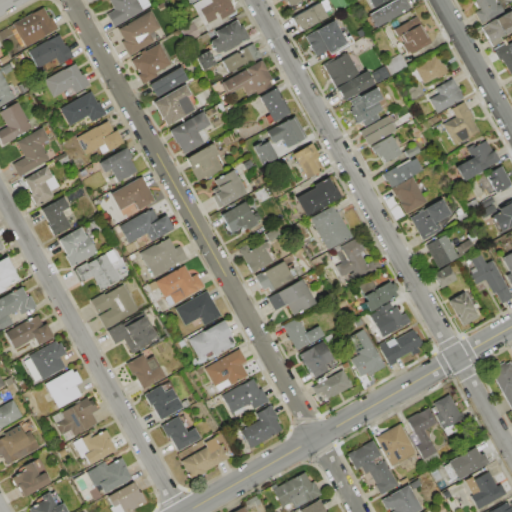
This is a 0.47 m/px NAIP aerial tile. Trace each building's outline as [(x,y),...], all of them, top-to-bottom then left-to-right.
[(146,0),(149,5),(142,9),(143,10),(113,27),(105,14),(113,9),(107,0),(146,0)] [(208,26),(202,15),(199,17),(192,4),(199,0),(228,0),(235,11),(208,26)] [(393,0),(404,0),(409,9),(376,28),(368,14),(393,0)] [(474,0),(493,0),(496,5),(498,4),(501,10),(491,15),(493,17),(481,24),(474,12),(479,9),(474,0)] [(326,17),(300,32),(291,17),(318,2),(326,17)] [(25,47),(21,40),(20,41),(11,25),(42,7),(48,18),(50,16),(57,29),(25,47)] [(479,27),(509,11),(510,12),(511,10),(511,31),(500,38),(501,41),(490,47),(479,27)] [(149,11),(159,29),(150,34),(154,41),(128,56),(120,42),(123,40),(117,29),(149,11)] [(393,30),(415,17),(430,43),(407,56),(393,30)] [(248,39),(223,54),(222,51),(218,53),(214,52),(211,49),(210,44),(211,40),(217,37),(214,32),(235,20),(238,26),(240,25),(248,39)] [(345,45),(328,55),(325,50),(314,56),(303,36),(331,21),(345,45)] [(200,36),(188,42),(180,29),(192,22),(200,36)] [(27,51),(57,34),(64,46),(66,44),(73,56),(58,64),(54,58),(37,68),(27,51)] [(366,34),(369,41),(360,46),(357,39),(366,34)] [(491,49),(511,38),(511,74),(509,76),(500,59),(497,60),(491,49)] [(158,43),(170,65),(155,73),(157,76),(142,84),(136,75),(139,73),(137,69),(135,70),(130,61),(140,55),(140,54),(158,43)] [(221,61),(252,43),(260,57),(246,65),(245,63),(227,73),(221,61)] [(216,63),(202,71),(195,58),(208,50),(216,63)] [(340,101),(333,89),(335,87),(322,64),(333,58),(334,59),(345,52),(358,75),(364,71),(371,84),(340,101)] [(17,62),(15,58),(22,53),(24,58),(17,62)] [(399,54),(407,66),(391,76),(383,64),(399,54)] [(434,55),(439,63),(442,62),(447,72),(436,78),(435,77),(423,83),(414,67),(434,55)] [(260,60),(271,79),(268,80),(271,85),(254,95),(253,93),(246,97),(240,87),(225,95),(219,84),(260,60)] [(74,63),(81,75),(83,74),(89,85),(68,96),(65,90),(52,97),(43,81),(74,63)] [(4,75),(0,68),(8,64),(12,70),(4,75)] [(148,84),(180,66),(187,78),(155,96),(148,84)] [(0,73),(14,98),(0,105),(0,73)] [(451,79),(461,98),(436,113),(428,100),(438,94),(434,88),(451,79)] [(17,85),(22,83),(27,91),(21,93),(17,85)] [(185,83),(191,93),(187,96),(194,110),(166,126),(161,118),(161,119),(151,103),(185,83)] [(271,123),(257,98),(275,88),(289,112),(271,123)] [(90,91),(97,103),(98,102),(105,114),(91,122),(87,115),(68,125),(59,109),(90,91)] [(365,91),(372,102),(366,106),(371,114),(373,112),(377,118),(363,126),(360,121),(357,123),(350,111),(352,110),(350,108),(352,107),(348,101),(365,91)] [(463,101),(472,117),(470,118),(477,132),(453,146),(441,124),(454,117),(450,109),(463,101)] [(0,111),(16,102),(31,128),(2,145),(0,141),(0,129),(5,126),(0,116),(0,111)] [(201,112),(209,125),(196,132),(202,143),(182,154),(176,143),(175,144),(167,131),(201,112)] [(286,147),(281,139),(271,144),(264,132),(292,116),(304,137),(286,147)] [(365,146),(360,138),(361,137),(358,132),(385,116),(393,130),(365,146)] [(106,121),(112,131),(115,130),(122,143),(102,155),(98,147),(85,155),(75,137),(94,126),(95,127),(106,121)] [(40,128),(47,139),(39,144),(48,160),(19,176),(12,164),(23,158),(15,142),(40,128)] [(400,154),(384,163),(381,156),(378,158),(375,153),(373,154),(369,146),(389,135),(400,154)] [(484,140),(491,151),(492,150),(498,161),(463,181),(454,166),(470,157),(465,149),(474,144),(475,146),(484,140)] [(266,141),(276,157),(261,165),(251,147),(259,143),(260,144),(266,141)] [(212,143),(217,153),(214,155),(222,169),(205,178),(204,177),(196,181),(184,159),(212,143)] [(305,179),(291,154),(310,143),(317,156),(315,157),(322,169),(305,179)] [(404,151),(415,145),(419,152),(408,158),(404,151)] [(125,148),(130,156),(128,158),(135,170),(116,181),(109,168),(102,172),(98,164),(125,148)] [(420,169),(389,187),(385,180),(384,180),(381,174),(408,159),(409,161),(414,158),(420,169)] [(500,165),(510,184),(495,192),(490,184),(489,184),(487,180),(488,179),(485,174),(500,165)] [(35,206),(28,194),(30,193),(22,179),(45,167),(49,175),(51,175),(57,186),(49,191),(53,196),(35,206)] [(230,170),(234,176),(235,176),(245,192),(217,208),(210,196),(214,194),(213,193),(218,190),(212,180),(230,170)] [(140,176),(154,201),(137,210),(133,202),(118,210),(109,194),(140,176)] [(304,216),(294,198),(312,187),(311,185),(325,177),(331,187),(332,186),(338,196),(304,216)] [(425,203),(405,215),(398,203),(399,202),(396,195),(395,196),(390,188),(410,177),(425,203)] [(483,208),(480,202),(482,201),(480,198),(487,194),(489,197),(491,196),(494,202),(483,208)] [(61,197),(67,207),(60,211),(68,225),(52,235),(46,224),(47,224),(39,210),(61,197)] [(421,240),(409,217),(423,209),(422,208),(439,198),(448,213),(434,221),(439,230),(421,240)] [(475,199),(479,206),(470,211),(466,203),(475,199)] [(497,208),(511,199),(511,223),(499,231),(491,216),(499,212),(497,208)] [(243,202),(250,215),(255,212),(259,219),(254,221),(256,224),(246,230),(242,224),(229,232),(220,216),(243,202)] [(495,212),(483,219),(479,211),(491,204),(495,212)] [(350,236),(326,250),(308,218),(330,205),(334,212),(336,211),(350,236)] [(118,226),(151,208),(157,219),(164,215),(172,228),(162,234),(163,235),(150,242),(146,233),(127,244),(118,226)] [(95,252),(69,267),(63,256),(65,255),(56,240),(79,227),(84,235),(85,234),(95,252)] [(437,269),(424,246),(445,234),(457,257),(437,269)] [(167,237),(173,248),(178,245),(185,257),(152,276),(148,268),(146,269),(137,253),(154,244),(154,245),(167,237)] [(355,237),(363,251),(359,253),(365,263),(375,258),(380,267),(353,282),(348,274),(352,272),(351,271),(340,277),(334,266),(340,262),(335,253),(341,250),(339,247),(355,237)] [(455,245),(460,254),(472,248),(467,239),(455,245)] [(237,249),(246,244),(250,250),(265,241),(268,246),(264,249),(271,261),(250,273),(237,249)] [(118,279),(99,290),(91,276),(79,282),(72,270),(85,262),(86,264),(110,250),(116,259),(109,263),(118,279)] [(511,251),(511,288),(505,276),(510,273),(501,258),(511,251)] [(469,259),(479,254),(485,263),(490,260),(511,297),(501,302),(494,291),(492,292),(484,279),(475,284),(470,274),(476,271),(469,259)] [(0,259),(5,257),(18,279),(4,287),(5,289),(0,291),(0,259)] [(280,261),(290,279),(268,291),(266,287),(261,290),(253,277),(280,261)] [(154,282),(183,265),(189,277),(196,273),(203,287),(173,304),(168,295),(163,298),(154,282)] [(455,280),(440,288),(432,274),(447,266),(455,280)] [(266,298),(300,279),(313,303),(291,316),(284,304),(273,310),(266,298)] [(356,286),(369,279),(375,289),(388,281),(389,285),(393,283),(397,290),(393,292),(396,296),(368,312),(362,302),(365,301),(356,286)] [(136,310),(103,329),(96,316),(109,309),(108,307),(96,314),(89,300),(102,293),(103,295),(121,284),(136,310)] [(34,306),(20,314),(17,310),(7,315),(12,323),(0,329),(0,298),(20,287),(25,297),(28,295),(34,306)] [(219,316),(202,325),(197,317),(183,325),(173,308),(205,290),(219,316)] [(462,292),(476,317),(461,326),(447,301),(462,292)] [(382,337),(368,314),(392,301),(400,315),(403,313),(408,322),(382,337)] [(130,354),(122,339),(113,344),(105,332),(142,311),(157,339),(130,354)] [(51,337),(36,345),(32,338),(13,349),(4,333),(36,315),(41,325),(44,324),(51,337)] [(281,326),(296,317),(305,332),(317,325),(323,335),(295,351),(281,326)] [(187,340),(221,321),(234,344),(213,356),(210,351),(197,358),(187,340)] [(359,376),(349,359),(356,356),(346,338),(362,329),(383,366),(367,375),(365,373),(359,376)] [(389,366),(377,346),(385,341),(386,343),(394,338),(395,339),(411,330),(420,345),(417,347),(419,351),(411,356),(409,352),(396,360),(397,361),(389,366)] [(54,341),(56,344),(58,342),(65,353),(58,357),(63,367),(41,379),(40,378),(34,381),(23,361),(29,358),(28,355),(54,341)] [(322,341),(332,359),(323,364),(326,370),(313,378),(310,372),(308,373),(298,355),(322,341)] [(238,349),(245,361),(240,364),(246,374),(217,391),(214,386),(213,386),(203,368),(238,349)] [(162,377),(140,389),(133,375),(131,376),(124,364),(141,354),(145,360),(151,357),(162,377)] [(511,409),(511,370),(506,360),(488,370),(510,410),(511,409)] [(70,369),(72,372),(74,371),(80,382),(74,385),(80,395),(57,408),(43,384),(70,369)] [(342,370),(350,386),(331,397),(330,396),(326,399),(324,396),(323,396),(320,391),(314,395),(310,388),(342,370)] [(267,400),(252,409),(248,403),(230,413),(221,395),(251,378),(258,389),(260,388),(267,400)] [(180,407),(158,420),(150,406),(149,406),(142,395),(159,385),(163,392),(169,388),(180,407)] [(429,402),(444,436),(455,431),(452,425),(460,421),(448,394),(429,402)] [(85,397),(87,401),(90,399),(96,410),(90,413),(95,422),(73,435),(70,429),(60,435),(54,423),(63,418),(59,412),(85,397)] [(20,416),(0,427),(0,407),(11,401),(20,416)] [(269,405),(276,418),(273,419),(280,430),(249,448),(239,431),(258,421),(254,414),(269,405)] [(434,423),(426,407),(403,418),(425,462),(436,457),(422,429),(434,423)] [(198,438),(176,451),(168,436),(165,437),(159,426),(176,416),(185,432),(192,428),(198,438)] [(373,437),(390,467),(414,453),(397,423),(373,437)] [(37,448),(6,466),(0,455),(0,437),(4,435),(3,433),(17,425),(22,434),(28,431),(37,448)] [(114,450),(85,466),(72,442),(87,433),(90,437),(103,430),(114,450)] [(225,459),(204,471),(205,473),(197,478),(196,475),(189,479),(179,462),(205,447),(202,442),(212,437),(225,459)] [(344,452),(352,470),(363,465),(376,494),(395,486),(383,459),(374,464),(371,458),(377,455),(371,440),(344,452)] [(484,464),(474,445),(446,461),(456,479),(484,464)] [(48,482),(22,496),(17,487),(15,488),(10,478),(14,476),(14,475),(23,469),(21,466),(37,457),(45,472),(43,474),(48,482)] [(129,479),(104,493),(98,484),(93,487),(85,472),(103,462),(106,466),(118,459),(129,479)] [(270,489),(280,507),(289,502),(292,508),(317,495),(304,470),(270,489)] [(462,482),(477,510),(504,495),(498,484),(494,486),(486,470),(462,482)] [(131,482),(143,503),(132,510),(132,511),(111,511),(109,508),(111,506),(106,496),(131,482)] [(417,511),(390,511),(392,511),(391,509),(389,510),(388,508),(385,510),(380,500),(406,485),(421,510),(417,511)] [(89,491),(95,488),(100,497),(94,500),(89,491)] [(29,511),(28,509),(42,501),(39,496),(47,492),(55,506),(59,503),(63,511),(29,511)] [(325,511),(298,511),(318,499),(325,511)] [(511,508),(511,511),(487,511),(507,500),(511,508)]
